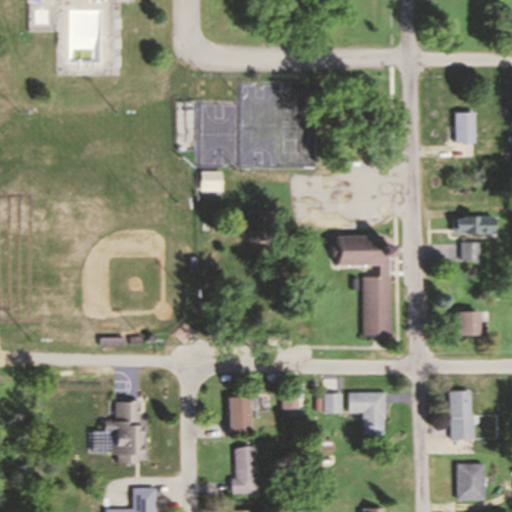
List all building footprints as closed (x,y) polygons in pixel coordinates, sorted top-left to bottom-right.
[(472,142),(472,112),(452,112),(452,142),(472,142)] [(217,172),(217,190),(198,190),(198,172),(217,172)] [(248,210),(247,237),(270,238),(271,210),(248,210)] [(450,233),(492,233),(492,215),(450,215),(450,233)] [(358,337),(357,275),(375,275),(375,264),(334,265),(334,235),(378,234),(378,244),(387,244),(389,337),(358,337)] [(478,260),(478,241),(459,241),(459,260),(478,260)] [(478,310),(456,310),(456,335),(478,335),(478,310)] [(265,331),(265,344),(288,343),(288,331),(265,331)] [(471,438),(471,390),(448,390),(448,438),(471,438)] [(383,392),(347,392),(347,412),(361,413),(361,435),(383,435),(383,392)] [(340,413),(340,393),(322,393),(322,413),(340,413)] [(280,395),(280,415),(295,415),(295,395),(280,395)] [(260,396),(227,396),(227,431),(249,431),(249,411),(260,411),(260,396)] [(115,461),(144,461),(144,400),(110,399),(110,420),(101,419),(100,435),(108,435),(108,455),(115,455),(115,461)] [(231,447),(231,493),(255,493),(255,447),(231,447)] [(454,500),(482,500),(482,463),(454,463),(454,500)] [(104,508),(103,511),(154,511),(155,487),(131,487),(131,509),(104,508)]
